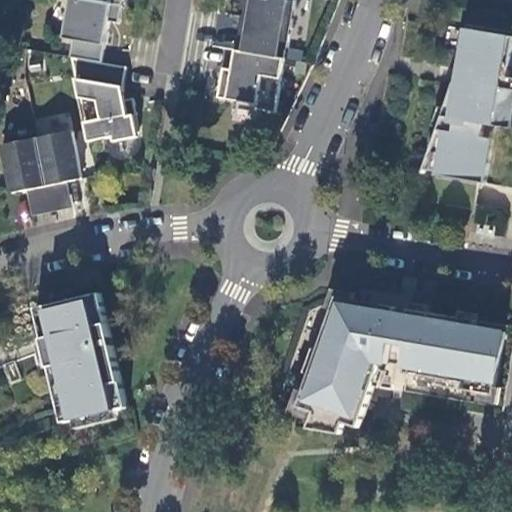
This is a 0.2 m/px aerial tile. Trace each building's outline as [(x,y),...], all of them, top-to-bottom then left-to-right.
[(72,57),(102,62),(107,32),(103,26),(98,25),(99,20),(118,24),(121,5),(91,0),(61,0),(58,17),(63,18),(60,37),(73,40),(70,57),(72,57)] [(241,16),(235,49),(285,58),(285,56),(283,56),(284,46),(287,47),(294,0),(233,0),(231,14),(241,16)] [(511,60),(511,31),(468,24),(458,83),(455,83),(439,131),(445,131),(438,175),(486,183),(496,126),(511,128),(511,76),(509,76),(511,60)] [(285,58),(235,49),(232,69),(222,67),(217,97),(256,104),(255,108),(275,112),(285,58)] [(102,62),(72,57),(89,142),(113,137),(120,140),(133,138),(138,131),(135,115),(137,115),(133,98),(125,99),(123,87),(126,66),(102,62)] [(72,130),(37,137),(47,185),(51,205),(52,210),(66,207),(62,182),(82,178),(72,130)] [(47,185),(37,137),(2,144),(12,192),(32,188),(36,208),(51,205),(47,185)] [(101,293),(36,308),(43,338),(43,339),(63,423),(128,408),(116,358),(101,293)] [(338,296),(300,406),(314,412),(310,427),(342,434),(346,422),(359,427),(382,362),(387,363),(391,341),(410,345),(406,373),(465,383),(464,390),(495,395),(505,331),(476,326),(477,319),(410,308),(407,322),(395,320),(397,306),(338,296)]
